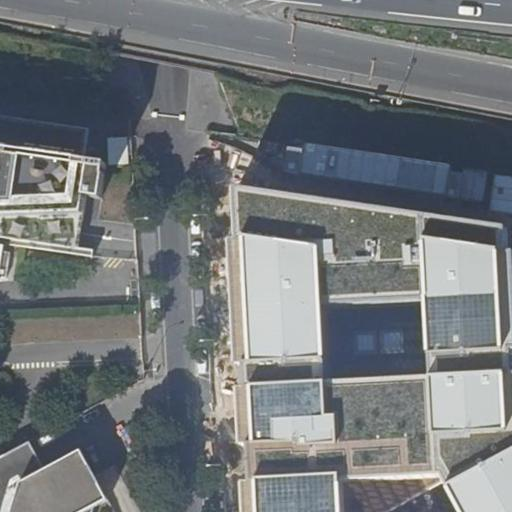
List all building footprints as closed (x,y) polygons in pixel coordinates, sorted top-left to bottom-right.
[(0,137),(83,151),(88,130),(0,116),(0,137)] [(0,239),(6,240),(5,245),(89,258),(90,250),(75,249),(82,197),(98,200),(102,164),(80,161),(83,151),(0,137),(0,239)] [(108,138),(108,165),(129,165),(128,137),(108,138)] [(511,511),(511,259),(509,224),(230,187),(245,511),(511,511)] [(0,456),(0,511),(91,511),(93,507),(106,499),(79,450),(43,469),(28,441),(0,456)]
